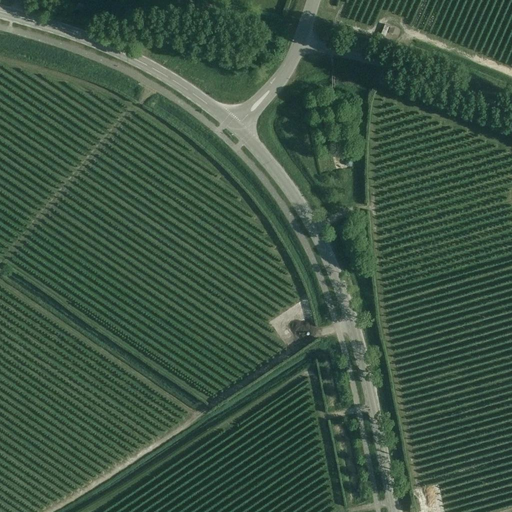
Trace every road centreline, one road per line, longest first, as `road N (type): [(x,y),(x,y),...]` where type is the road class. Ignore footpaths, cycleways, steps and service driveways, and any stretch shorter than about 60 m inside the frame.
road 1 (tertiary): [(389,511),(326,257),(279,174),(237,128)]
road 2 (tertiary): [(237,128),(139,60),(0,11)]
road 3 (unclassified): [(511,110),(299,38)]
